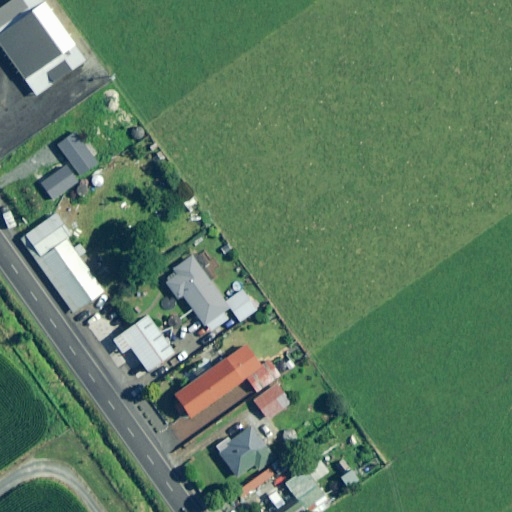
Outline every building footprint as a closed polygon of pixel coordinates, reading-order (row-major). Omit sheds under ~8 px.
[(0,33),(0,34),(0,48),(35,99),(88,62),(43,0),(10,0),(0,7),(0,33)] [(199,202),(193,193),(181,202),(187,211),(199,202)] [(115,280),(109,272),(95,282),(67,240),(72,236),(57,213),(25,234),(27,236),(21,240),(72,315),(103,293),(101,290),(115,280)] [(229,308),(193,256),(173,270),(177,276),(167,284),(177,299),(183,295),(209,333),(228,320),(223,312),(229,308)] [(259,308),(244,289),(226,303),(241,322),(259,308)] [(175,353),(148,316),(114,341),(123,353),(130,348),(149,372),(175,353)] [(242,383),(248,379),(262,369),(259,364),(245,345),(225,359),(173,396),(190,420),(242,383)] [(262,369),(248,379),(258,393),(282,376),(272,362),(262,369)] [(291,404),(277,384),(254,401),(268,420),(291,404)] [(275,459),(251,427),(217,452),(237,478),(254,466),(259,472),(275,459)] [(300,437),(295,428),(281,437),(287,446),(300,437)] [(362,440),(357,434),(345,443),(349,450),(362,440)] [(284,472),(277,462),(249,483),(257,493),(284,472)] [(321,511),(331,505),(306,469),(285,483),(293,494),(266,511),(285,511),(299,502),(305,511),(310,507),(313,511),(321,511)] [(327,486),(335,496),(346,489),(338,478),(327,486)]
